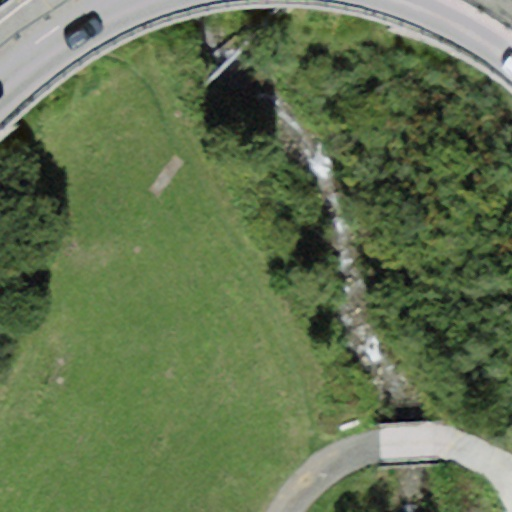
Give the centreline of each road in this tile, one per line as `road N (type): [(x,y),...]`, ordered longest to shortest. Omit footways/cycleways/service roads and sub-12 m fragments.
road 1 (track): [(511,476),(469,445),(371,444),(321,464),(284,511)]
road 2 (primary): [(103,0),(0,74)]
